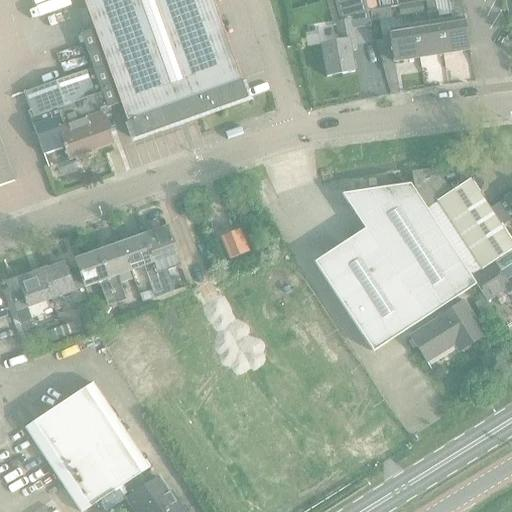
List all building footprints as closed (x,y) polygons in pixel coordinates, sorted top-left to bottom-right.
[(134,141),(247,100),(210,0),(82,0),(94,31),(81,36),(107,110),(121,106),(134,141)] [(334,0),(341,23),(351,21),(353,29),(369,26),(362,0),(334,0)] [(448,0),(452,22),(439,24),(444,55),(470,51),(461,0),(448,0)] [(422,2),(410,4),(411,6),(412,16),(424,14),(422,4),(422,2)] [(410,4),(398,6),(400,18),(412,16),(411,6),(410,4)] [(380,9),(370,11),(372,23),(382,21),(380,11),(380,9)] [(351,53),(357,52),(353,29),(351,21),(341,23),(336,24),(339,42),(321,45),(326,79),(355,74),(351,53)] [(439,24),(414,28),(420,59),(444,55),(439,24)] [(394,64),(420,59),(414,28),(389,32),(390,40),(376,42),(381,59),(393,57),(394,64)] [(35,118),(64,107),(86,101),(95,98),(87,78),(75,81),(67,84),(55,87),(46,90),(26,97),(35,118)] [(67,115),(56,120),(59,130),(65,147),(64,148),(64,150),(66,149),(70,161),(113,146),(101,115),(92,118),(86,101),(64,107),(67,115)] [(44,157),(64,150),(64,148),(65,147),(59,130),(56,120),(34,127),(44,157)] [(0,188),(14,184),(0,144),(0,188)] [(476,286),(483,298),(486,302),(487,302),(492,298),(497,305),(511,294),(511,279),(505,284),(493,265),(471,280),(470,278),(511,250),(511,246),(469,182),(451,194),(436,171),(412,174),(415,185),(343,198),(365,233),(315,266),(374,355),(476,286)] [(511,195),(505,200),(494,208),(504,223),(511,218),(511,195)] [(166,229),(144,237),(164,296),(174,292),(167,272),(180,267),(166,229)] [(229,262),(248,254),(239,232),(220,240),(229,262)] [(144,237),(121,245),(131,273),(144,268),(152,290),(155,299),(164,296),(144,237)] [(121,245),(98,253),(116,303),(119,311),(125,309),(122,301),(125,300),(117,278),(131,273),(121,245)] [(107,307),(116,303),(98,253),(75,261),(80,274),(85,289),(99,284),(107,307)] [(64,265),(41,273),(51,301),(85,289),(80,274),(69,278),(64,265)] [(17,313),(51,301),(41,273),(18,281),(23,294),(12,298),(17,313)] [(152,290),(139,295),(142,303),(155,299),(152,290)] [(496,316),(487,302),(486,302),(483,298),(475,303),(487,322),(496,316)] [(270,300),(247,314),(266,345),(289,331),(270,300)] [(459,354),(485,337),(463,303),(443,316),(443,317),(411,338),(428,365),(455,347),(459,354)] [(90,312),(78,317),(83,330),(95,326),(90,312)] [(247,314),(225,328),(244,359),(266,345),(247,314)] [(156,414),(153,416),(201,493),(350,399),(302,323),(289,331),(266,345),(244,359),(222,372),(200,386),(178,400),(156,414)] [(75,324),(61,329),(65,338),(78,334),(75,324)] [(225,328),(203,342),(222,372),(244,359),(225,328)] [(50,344),(65,338),(61,329),(47,334),(50,344)] [(203,342),(181,355),(200,386),(222,372),(203,342)] [(181,355),(159,369),(178,400),(200,386),(181,355)] [(159,369),(136,383),(156,414),(178,400),(159,369)] [(25,429),(65,489),(80,511),(84,511),(149,469),(93,384),(25,429)] [(350,399),(201,493),(213,511),(306,511),(367,473),(354,453),(398,425),(372,385),(350,399)] [(398,425),(354,453),(367,473),(411,446),(398,425)] [(158,477),(127,498),(136,511),(183,511),(176,500),(174,501),(166,489),(158,477)]
